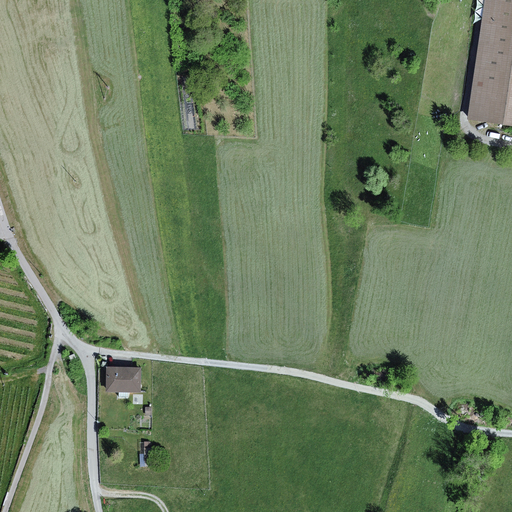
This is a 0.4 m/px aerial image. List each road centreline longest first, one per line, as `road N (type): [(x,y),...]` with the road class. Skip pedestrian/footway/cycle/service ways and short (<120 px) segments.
road 1 (track): [(83,348),(311,375),(409,398),(456,425),(511,433)]
road 2 (track): [(5,511),(39,415),(57,318)]
road 3 (track): [(83,348),(99,511)]
road 4 (track): [(6,231),(83,348)]
